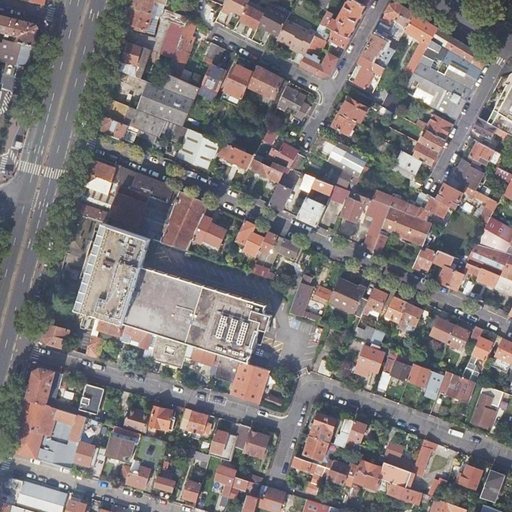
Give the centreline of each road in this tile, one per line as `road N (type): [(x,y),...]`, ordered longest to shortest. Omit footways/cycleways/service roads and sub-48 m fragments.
road 1 (unclassified): [(511,329),(64,131)]
road 2 (residential): [(8,345),(293,426)]
road 3 (residential): [(293,426),(304,392),(319,385),(511,460)]
road 4 (primary): [(8,345),(64,131)]
road 5 (primary): [(70,20),(20,202)]
road 6 (unclassified): [(0,459),(174,511)]
road 7 (unclassified): [(508,41),(430,190)]
road 8 (primary): [(64,131),(102,0)]
road 9 (unclassified): [(332,92),(220,35)]
